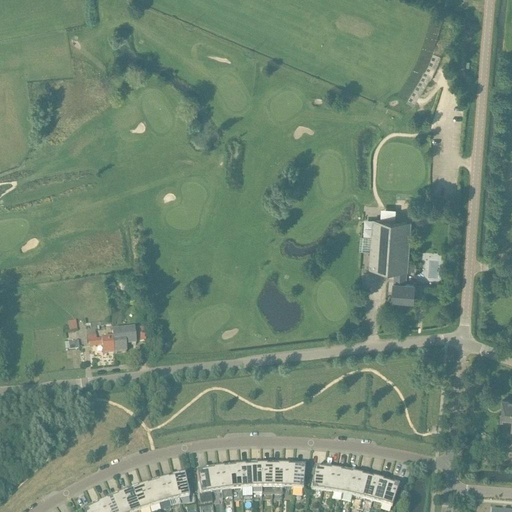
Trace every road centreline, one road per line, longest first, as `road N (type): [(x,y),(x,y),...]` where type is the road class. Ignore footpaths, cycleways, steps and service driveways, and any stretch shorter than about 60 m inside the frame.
road 1 (unclassified): [(0,390),(462,341)]
road 2 (residential): [(35,511),(122,465),(201,444),(312,441),(451,463)]
road 3 (unclassified): [(462,341),(496,0)]
road 4 (residential): [(451,463),(462,341)]
